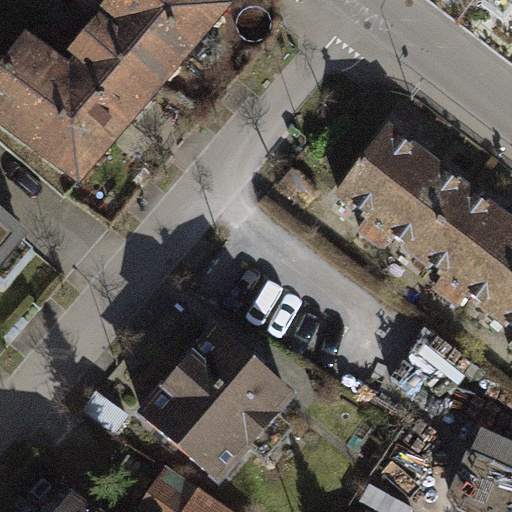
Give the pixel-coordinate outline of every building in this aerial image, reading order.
[(104,0),(57,0),(86,23),(104,0)] [(104,0),(86,23),(71,42),(140,98),(212,9),(201,0),(104,0)] [(511,0),(500,0),(511,9),(511,0)] [(0,110),(79,174),(140,98),(71,42),(51,67),(23,45),(0,73),(0,110)] [(415,144),(376,114),(318,191),(357,220),(415,144)] [(454,173),(415,144),(357,220),(396,250),(454,173)] [(494,203),(454,173),(396,250),(436,279),(494,203)] [(511,259),(511,216),(494,203),(436,279),(475,309),(511,259)] [(0,272),(24,245),(0,224),(0,272)] [(511,259),(475,309),(511,336),(511,259)] [(290,400),(216,336),(144,420),(218,483),(290,400)] [(511,468),(511,438),(487,427),(476,452),(511,468)] [(511,511),(511,476),(476,461),(456,502),(483,511),(511,511)] [(140,511),(188,511),(192,507),(159,485),(140,511)] [(227,511),(201,494),(192,507),(188,511),(227,511)] [(86,511),(71,501),(61,511),(86,511)]
